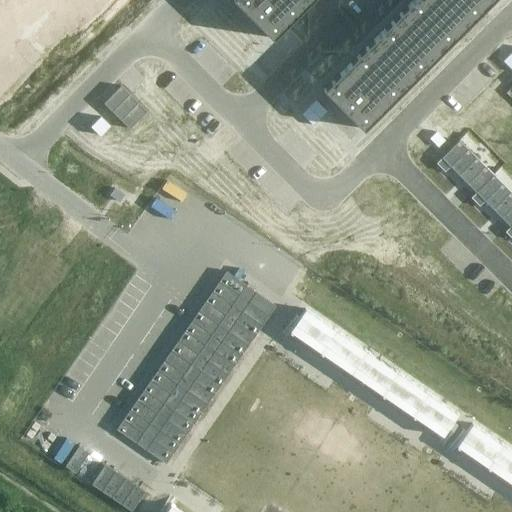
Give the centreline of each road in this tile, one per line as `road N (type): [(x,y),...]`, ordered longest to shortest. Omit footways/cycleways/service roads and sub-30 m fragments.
road 1 (residential): [(382,147),(324,200),(153,30)]
road 2 (residential): [(21,163),(153,30)]
road 3 (residential): [(382,147),(511,15)]
road 4 (residential): [(511,276),(382,147)]
